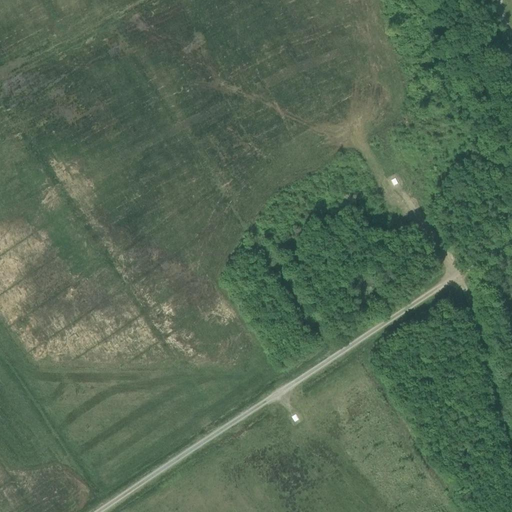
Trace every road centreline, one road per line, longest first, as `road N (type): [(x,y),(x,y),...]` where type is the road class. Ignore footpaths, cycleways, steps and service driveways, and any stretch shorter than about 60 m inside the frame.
road 1 (track): [(103,511),(511,240)]
road 2 (track): [(511,453),(459,278)]
road 3 (track): [(511,165),(433,0)]
